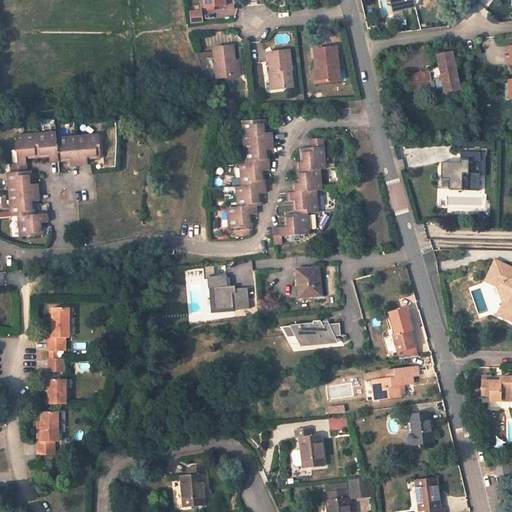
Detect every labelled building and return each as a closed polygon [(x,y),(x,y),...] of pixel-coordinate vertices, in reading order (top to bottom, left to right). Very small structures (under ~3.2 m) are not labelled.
[(191,10),(192,21),(203,19),(202,9),(191,10)] [(213,49),(216,78),(236,76),(234,60),(232,46),(213,49)] [(339,82),(335,49),(314,50),(316,71),(320,70),(321,84),(339,82)] [(430,61),(423,49),(407,58),(414,70),(430,61)] [(273,74),(274,90),(292,88),(290,69),(292,69),(290,51),(269,53),(271,74),(273,74)] [(459,90),(451,53),(438,55),(439,67),(432,68),(428,72),(410,74),(412,90),(442,87),(443,92),(459,90)] [(348,116),(348,107),(338,107),(339,116),(348,116)] [(228,208),(229,229),(252,227),(251,215),(256,215),(255,206),(260,206),(260,194),(265,193),(263,171),(268,170),(267,150),(271,150),(270,132),(265,132),(264,120),(243,122),(246,164),(240,164),(241,186),(237,187),(238,207),(228,208)] [(36,157),(49,157),(49,160),(58,160),(56,138),(56,133),(35,135),(36,157)] [(17,157),(18,163),(12,164),(13,172),(9,172),(10,195),(37,193),(37,184),(31,184),(30,171),(27,171),(26,158),(36,157),(35,135),(16,136),(17,157)] [(70,165),(87,164),(87,158),(101,157),(99,136),(56,138),(58,160),(70,160),(70,165)] [(324,169),(322,138),(311,139),(312,147),(301,149),(303,162),(297,162),(298,183),(293,184),(293,193),(288,193),(288,201),(294,200),(295,214),(285,215),(286,228),(272,229),(273,244),(282,243),(282,237),(308,235),(307,213),(316,213),(315,196),(315,191),(321,191),(319,169),(324,169)] [(454,177),(453,189),(483,189),(484,151),(463,150),(463,161),(442,160),(442,176),(454,177)] [(34,214),(32,201),(38,201),(37,193),(10,195),(12,216),(20,216),(22,237),(42,235),(41,222),(47,222),(47,213),(34,214)] [(490,279),(498,262),(494,260),(485,281),(497,286),(502,304),(496,317),(500,318),(506,305),(500,283),(490,279)] [(511,267),(498,262),(490,279),(500,283),(506,305),(500,318),(511,323),(511,267)] [(215,266),(204,267),(205,277),(207,277),(208,289),(209,288),(211,313),(233,312),(233,310),(250,309),(248,288),(235,289),(235,286),(228,286),(227,275),(216,276),(215,266)] [(317,268),(296,270),(299,297),(320,294),(317,268)] [(57,351),(64,351),(64,338),(67,338),(68,308),(53,308),(53,318),(53,337),(48,337),(48,351),(57,351)] [(408,319),(393,322),(395,334),(394,334),(400,359),(417,356),(409,330),(411,330),(408,319)] [(310,324),(284,327),(290,342),(300,341),(301,342),(327,341),(327,336),(341,335),(339,323),(328,324),(327,321),(322,322),(320,321),(312,321),(310,324)] [(57,351),(48,351),(48,359),(57,359),(57,351)] [(48,373),(63,373),(63,359),(57,359),(48,359),(48,373)] [(416,367),(382,371),(383,379),(372,380),(374,399),(404,396),(403,388),(398,388),(398,385),(402,384),(413,383),(412,376),(417,375),(416,367)] [(511,377),(500,378),(501,382),(491,382),(491,377),(483,377),(482,395),(489,395),(500,395),(500,401),(511,401),(511,377)] [(65,379),(49,379),(49,392),(49,405),(65,404),(65,379)] [(57,442),(57,411),(42,411),(42,423),(42,441),(38,441),(37,455),(53,455),(53,442),(57,442)] [(413,432),(411,433),(410,435),(409,438),(409,440),(410,443),(412,444),(416,445),(431,442),(427,413),(405,415),(405,419),(411,419),(413,432)] [(345,416),(330,418),(329,430),(344,428),(345,416)] [(310,428),(295,429),(296,438),(299,438),(302,469),(323,467),(319,435),(311,435),(310,428)] [(511,471),(511,463),(508,464),(507,461),(495,463),(498,477),(510,475),(510,472),(511,471)] [(182,476),(184,507),(205,506),(202,474),(204,474),(203,465),(189,467),(189,476),(182,476)] [(436,478),(415,480),(418,511),(442,511),(442,509),(440,509),(436,478)] [(350,490),(323,493),(324,501),(327,501),(328,511),(348,511),(347,498),(350,498),(350,490)]
